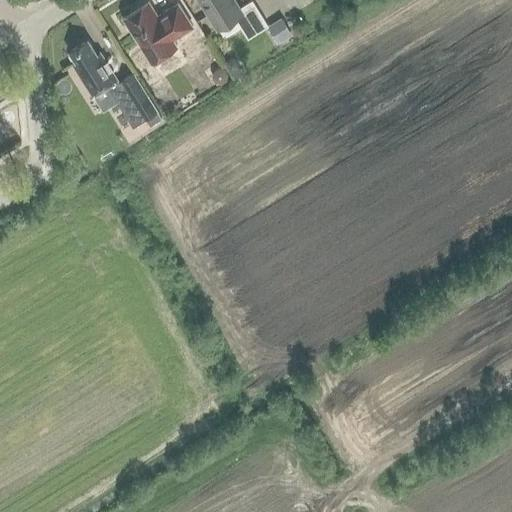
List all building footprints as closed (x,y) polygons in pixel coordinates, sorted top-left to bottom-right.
[(268,25),(253,0),(240,8),(235,0),(199,0),(218,29),(236,18),(249,38),(268,25)] [(149,1),(124,18),(152,62),(177,46),(173,39),(193,27),(178,3),(158,16),(149,1)] [(269,22),(279,41),(294,33),(284,14),(269,22)] [(109,85),(118,80),(101,52),(97,54),(88,40),(70,51),(77,62),(73,64),(93,95),(109,85)] [(241,68),(235,56),(225,62),(232,73),(241,68)] [(216,83),(222,84),(227,80),(228,74),(225,69),(219,68),(214,71),(212,78),(216,83)] [(120,83),(118,80),(109,85),(111,89),(110,89),(111,90),(116,87),(137,122),(136,123),(137,124),(147,118),(151,125),(162,118),(135,74),(120,83)]
